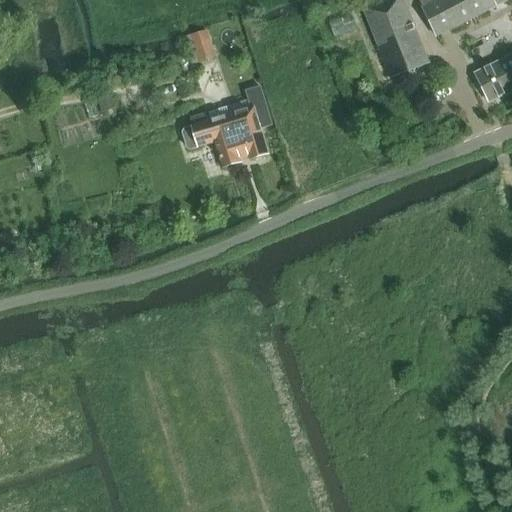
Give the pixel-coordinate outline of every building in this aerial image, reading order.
[(404,0),(389,0),(365,10),(392,78),(429,64),(404,0)] [(511,0),(418,0),(423,9),(437,37),(511,0)] [(190,37),(198,64),(217,58),(209,31),(190,37)] [(511,56),(476,74),(490,103),(511,92),(511,56)] [(288,79),(292,98),(325,90),(320,71),(288,79)] [(267,83),(275,107),(292,102),(285,77),(267,83)] [(274,126),(261,87),(246,92),(251,110),(233,115),(238,133),(247,161),(269,155),(262,130),(274,126)] [(305,106),(321,103),(319,93),(303,96),(305,106)] [(115,97),(99,102),(103,113),(118,109),(115,97)] [(292,114),(303,144),(347,127),(336,97),(292,114)] [(233,115),(231,107),(219,110),(191,119),(193,127),(182,131),(189,152),(200,148),(217,143),(225,168),(247,161),(238,133),(233,115)]
